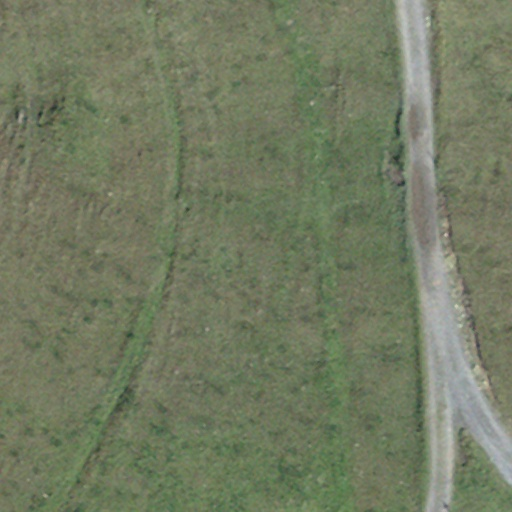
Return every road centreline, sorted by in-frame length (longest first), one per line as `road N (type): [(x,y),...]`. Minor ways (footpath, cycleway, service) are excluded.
road 1 (track): [(450,373),(411,0)]
road 2 (track): [(433,511),(450,373)]
